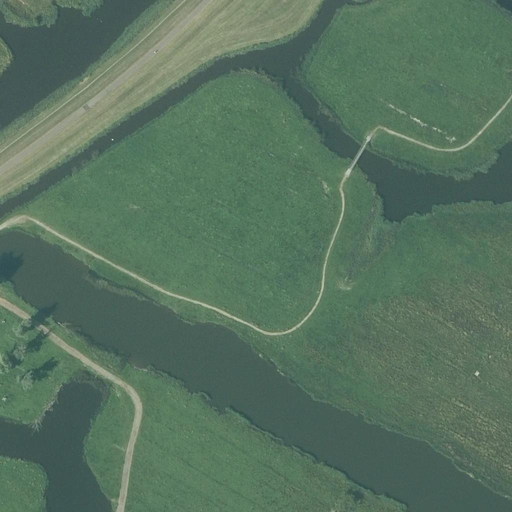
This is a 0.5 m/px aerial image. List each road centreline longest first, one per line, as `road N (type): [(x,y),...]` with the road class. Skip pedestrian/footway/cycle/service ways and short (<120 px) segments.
road 1 (unknown): [(185,0),(0,153)]
road 2 (track): [(104,374),(128,387),(139,414),(118,511)]
